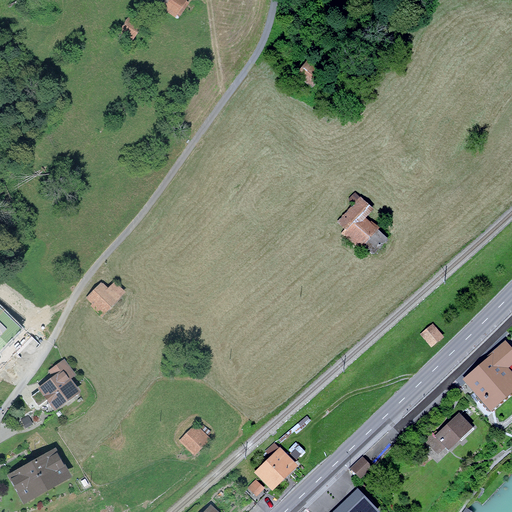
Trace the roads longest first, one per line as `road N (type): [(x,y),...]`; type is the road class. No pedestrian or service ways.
road 1 (unclassified): [(274,0),(261,46),(150,203),(85,278),(0,414)]
road 2 (primary): [(284,511),(511,293)]
road 3 (track): [(511,100),(476,168),(402,230)]
road 4 (track): [(145,511),(245,431)]
